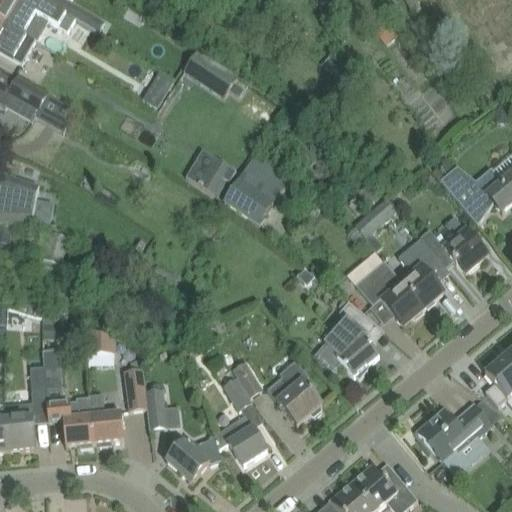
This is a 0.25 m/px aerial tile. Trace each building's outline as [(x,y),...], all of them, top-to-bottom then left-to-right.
[(11,0),(0,0),(0,24),(24,38),(36,45),(48,25),(69,36),(76,23),(47,6),(36,0),(27,0),(24,7),(11,0)] [(36,0),(40,2),(47,6),(67,18),(73,7),(60,0),(36,0)] [(418,0),(403,0),(412,16),(424,9),(418,0)] [(379,18),(368,26),(378,40),(390,31),(379,18)] [(0,55),(23,69),(36,45),(24,38),(0,24),(0,55)] [(238,82),(197,56),(184,76),(224,102),(229,95),(234,87),(238,82)] [(0,107),(5,111),(11,100),(29,109),(38,114),(39,115),(40,114),(42,109),(48,99),(16,82),(15,85),(1,77),(0,76),(0,107)] [(404,79),(397,84),(407,98),(415,93),(404,79)] [(244,94),(234,87),(229,95),(239,102),(244,94)] [(150,91),(145,100),(157,107),(162,99),(150,91)] [(495,114),(494,127),(509,127),(509,114),(495,114)] [(236,175),(216,162),(200,190),(214,199),(224,183),(229,186),(236,175)] [(511,209),(511,179),(502,188),(491,175),(476,188),(458,173),(442,187),(478,229),(494,208),(502,218),(511,209)] [(0,231),(32,231),(37,205),(39,190),(0,177),(0,231)] [(257,228),(273,205),(240,183),(224,206),(257,228)] [(354,198),(366,212),(379,201),(367,187),(354,198)] [(367,242),(396,218),(386,207),(358,231),(367,242)] [(420,244),(421,244),(438,265),(445,273),(453,266),(456,270),(458,269),(466,278),(487,260),(455,222),(446,230),(458,244),(446,254),(430,235),(420,244)] [(0,231),(0,244),(10,245),(10,232),(0,231)] [(49,235),(41,262),(62,267),(69,240),(49,235)] [(402,289),(423,314),(443,297),(425,276),(438,265),(421,244),(398,263),(413,280),(403,288),(402,289)] [(402,289),(403,288),(384,266),(356,290),(373,310),(380,304),(403,331),(423,314),(402,289)] [(157,269),(150,282),(169,292),(176,279),(157,269)] [(307,291),(315,282),(306,275),(297,282),(307,291)] [(27,307),(24,316),(37,320),(40,310),(27,307)] [(346,323),(336,334),(339,337),(327,350),(327,351),(319,360),(335,374),(341,367),(354,382),(356,381),(359,384),(370,372),(368,370),(379,361),(363,342),(375,328),(358,314),(348,307),(339,317),(346,323)] [(43,335),(43,343),(55,343),(55,327),(43,327),(43,335)] [(215,327),(206,333),(212,342),(216,339),(218,332),(215,327)] [(87,335),(86,356),(114,356),(114,342),(87,335)] [(183,351),(182,356),(185,361),(191,362),(200,356),(201,351),(198,346),(193,345),(183,351)] [(511,354),(503,363),(511,373),(511,354)] [(60,358),(42,359),(43,371),(45,371),(46,396),(63,395),(60,358)] [(511,373),(503,363),(484,378),(494,389),(485,397),(497,412),(511,399),(511,373)] [(262,395),(245,368),(234,375),(251,402),(262,395)] [(268,396),(297,430),(310,419),(312,421),(314,421),(321,415),(321,413),(319,411),(322,409),(309,393),(316,388),(309,380),(300,369),(268,396)] [(43,371),(30,372),(32,405),(47,404),(46,396),(45,371),(43,371)] [(148,414),(145,396),(143,374),(125,376),(130,416),(148,414)] [(252,409),(237,385),(224,392),(239,417),(252,409)] [(145,396),(148,414),(150,435),(169,432),(164,394),(145,396)] [(103,398),(90,399),(91,402),(95,448),(99,447),(100,451),(112,450),(112,446),(124,445),(121,416),(105,417),(103,398)] [(64,403),(47,404),(49,428),(63,427),(64,431),(66,451),(80,449),(80,453),(92,452),(92,448),(95,448),(91,402),(77,403),(77,407),(74,407),(73,402),(64,403)] [(4,411),(4,424),(5,435),(7,456),(36,453),(34,429),(33,421),(32,408),(4,411)] [(459,458),(491,431),(474,410),(459,423),(461,426),(457,430),(444,415),(418,437),(442,466),(456,454),(459,458)] [(245,421),(214,441),(219,454),(229,448),(244,471),(267,456),(245,421)] [(219,454),(214,441),(213,443),(197,449),(188,442),(184,446),(183,446),(166,466),(192,487),(208,468),(211,471),(224,466),(219,454)] [(354,488),(353,489),(372,511),(381,511),(387,508),(390,511),(409,511),(418,505),(394,476),(392,477),(396,481),(388,488),(385,484),(378,476),(373,469),(371,471),(372,473),(365,479),(363,478),(354,485),(354,488)] [(332,504),(330,505),(335,511),(372,511),(353,489),(352,490),(349,490),(340,497),(340,500),(333,506),(332,504)]
